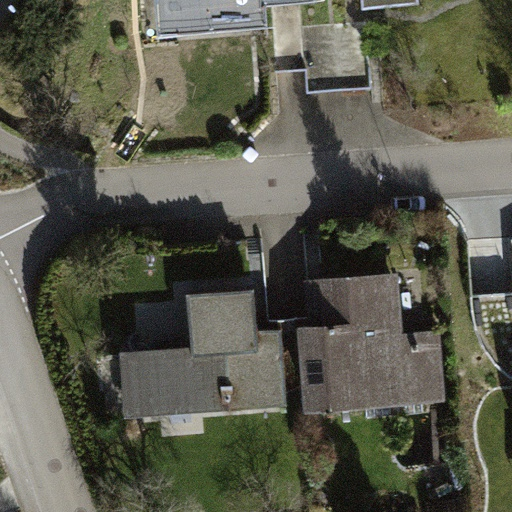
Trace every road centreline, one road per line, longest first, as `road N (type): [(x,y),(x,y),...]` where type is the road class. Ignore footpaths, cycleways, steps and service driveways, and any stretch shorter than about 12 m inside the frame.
road 1 (residential): [(511,170),(81,202),(0,245)]
road 2 (residential): [(0,328),(69,511)]
